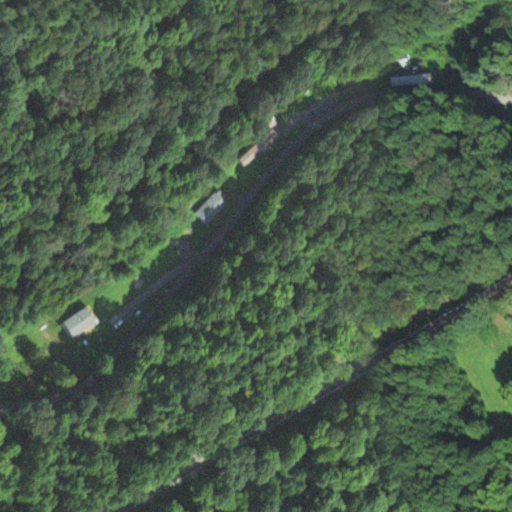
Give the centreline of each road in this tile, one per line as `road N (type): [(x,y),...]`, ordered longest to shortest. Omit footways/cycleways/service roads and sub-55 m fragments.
road 1 (residential): [(0,410),(23,410),(74,390),(136,331),(318,117),(371,94),(511,96)]
road 2 (secondary): [(116,511),(511,275)]
